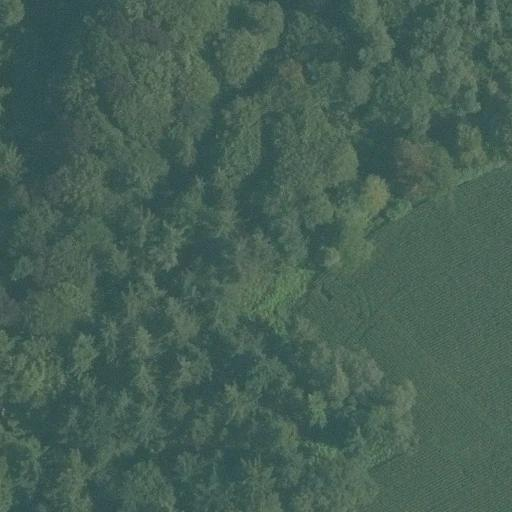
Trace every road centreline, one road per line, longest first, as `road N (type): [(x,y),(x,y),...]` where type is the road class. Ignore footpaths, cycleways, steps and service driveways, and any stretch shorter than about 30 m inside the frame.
road 1 (track): [(86,175),(0,355)]
road 2 (track): [(166,0),(86,175)]
